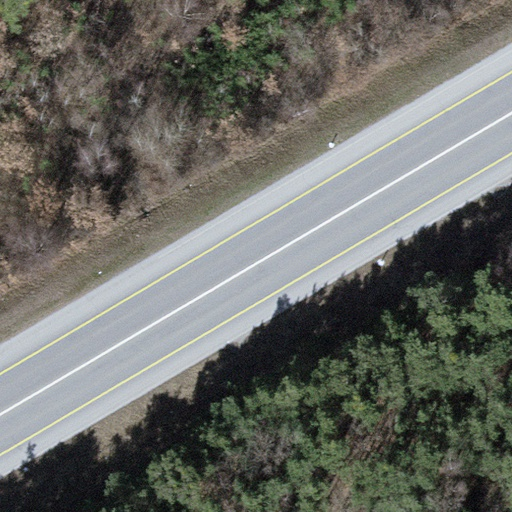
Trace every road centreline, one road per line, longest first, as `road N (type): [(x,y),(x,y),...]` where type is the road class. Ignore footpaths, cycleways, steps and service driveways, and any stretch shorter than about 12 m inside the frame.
road 1 (primary): [(511,114),(0,416)]
road 2 (motorway): [(0,491),(511,199)]
road 3 (motorway): [(388,0),(0,220)]
